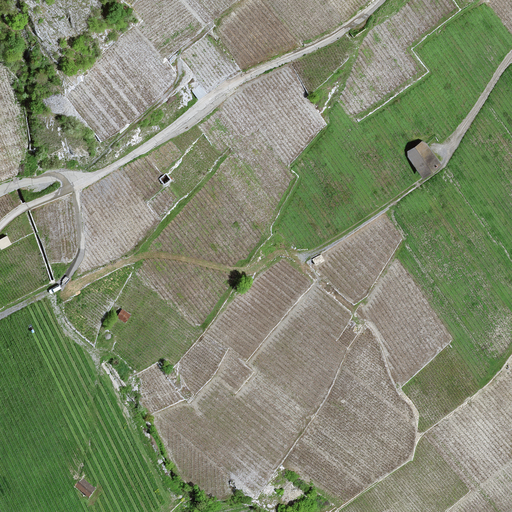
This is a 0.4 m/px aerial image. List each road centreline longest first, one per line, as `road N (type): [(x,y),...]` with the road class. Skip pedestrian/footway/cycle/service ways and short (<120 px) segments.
road 1 (unclassified): [(381,0),(77,187)]
road 2 (track): [(311,257),(430,181),(511,59)]
